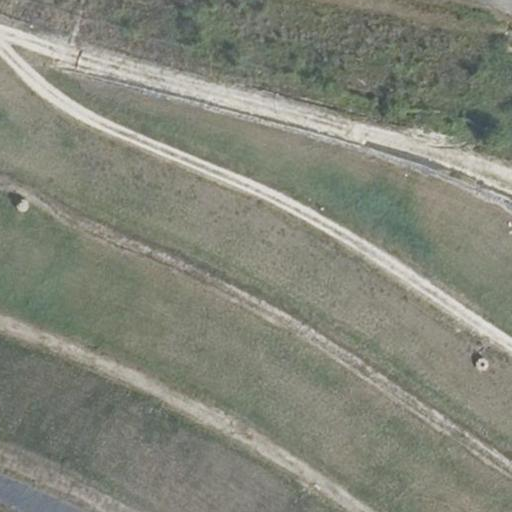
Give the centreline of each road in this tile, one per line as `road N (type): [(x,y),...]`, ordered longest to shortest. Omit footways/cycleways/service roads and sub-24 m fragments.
road 1 (track): [(511,347),(338,232),(81,112),(42,87),(0,42)]
road 2 (track): [(0,181),(290,324),(511,469)]
road 3 (track): [(511,176),(0,35)]
